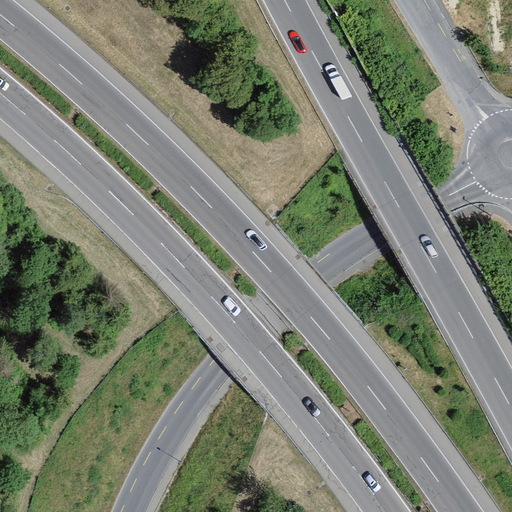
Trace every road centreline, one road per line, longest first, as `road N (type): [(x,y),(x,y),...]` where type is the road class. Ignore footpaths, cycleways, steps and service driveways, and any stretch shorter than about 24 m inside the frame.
road 1 (motorway): [(459,511),(277,279),(147,143),(0,14)]
road 2 (motorway): [(0,93),(162,244),(261,353),(386,511)]
road 3 (unclassified): [(135,511),(213,375),(266,314),(325,269),(511,161)]
road 4 (motorway): [(511,409),(284,0)]
road 5 (unclassified): [(413,0),(511,156)]
